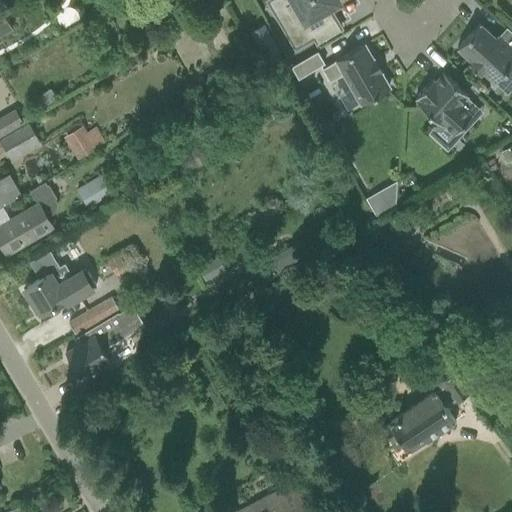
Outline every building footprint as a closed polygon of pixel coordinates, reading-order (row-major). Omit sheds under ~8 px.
[(291,0),(292,2),(285,6),(293,20),(282,26),(295,48),(312,38),(314,36),(312,32),(335,18),(328,8),(326,3),(331,0),(291,0)] [(0,6),(0,35),(13,28),(0,6)] [(479,23),(457,47),(471,60),(469,63),(480,73),(482,70),(494,82),(498,77),(511,63),(511,62),(511,32),(506,27),(498,36),(497,35),(495,37),(479,23)] [(278,51),(266,30),(254,38),(266,58),(278,51)] [(364,44),(322,68),(329,81),(343,73),(361,103),(389,87),(380,72),(381,71),(374,59),(372,59),(364,44)] [(324,63),(317,52),(291,67),(298,78),(324,63)] [(506,91),(511,84),(511,63),(511,64),(496,82),(506,91)] [(432,79),(415,98),(418,100),(416,102),(441,124),(443,123),(454,133),(472,115),(470,113),(476,105),(467,96),(468,95),(443,72),(435,81),(432,79)] [(0,134),(21,122),(14,111),(0,119),(0,134)] [(29,124),(0,139),(0,151),(4,149),(9,158),(38,141),(29,124)] [(63,137),(76,160),(105,142),(95,127),(86,132),(82,125),(63,137)] [(115,193),(103,172),(75,189),(88,210),(115,193)] [(0,206),(20,195),(9,175),(0,180),(0,206)] [(396,180),(382,188),(391,206),(395,204),(396,180)] [(36,203),(10,219),(0,224),(0,241),(7,253),(52,226),(46,216),(55,211),(57,202),(54,198),(55,197),(47,183),(46,184),(44,181),(29,190),(36,203)] [(30,262),(39,278),(26,286),(27,288),(23,290),(31,303),(35,301),(42,313),(54,306),(56,309),(94,286),(86,273),(74,280),(64,263),(59,266),(49,250),(30,262)] [(337,271),(346,287),(375,268),(364,252),(337,271)] [(109,260),(117,273),(129,265),(122,253),(109,260)] [(217,258),(198,269),(205,280),(224,269),(217,258)] [(111,297),(100,304),(68,323),(74,333),(117,308),(111,297)] [(78,344),(65,352),(67,356),(70,361),(80,377),(109,359),(103,348),(144,324),(132,304),(118,312),(74,338),(78,344)] [(416,365),(431,387),(434,391),(391,420),(392,422),(382,429),(391,442),(399,436),(408,449),(425,437),(427,440),(455,421),(444,405),(450,401),(451,403),(473,389),(459,368),(442,379),(427,358),(416,365)] [(307,511),(295,489),(250,511),(248,507),(239,511),(307,511)]
